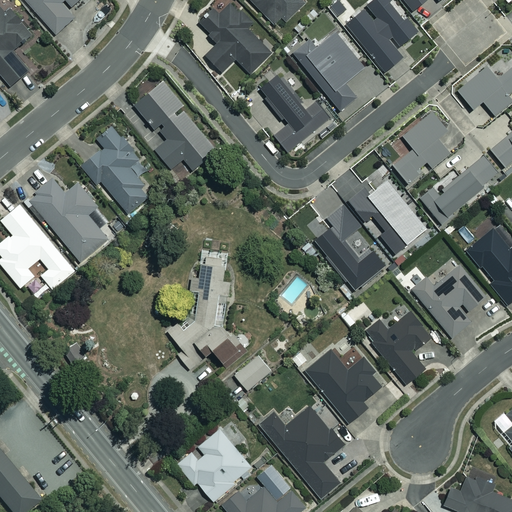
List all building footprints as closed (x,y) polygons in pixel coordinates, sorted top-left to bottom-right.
[(75,16),(62,2),(64,0),(66,0),(71,6),(77,0),(26,0),(56,33),(75,16)] [(251,0),(275,23),(282,16),(286,20),(304,1),(303,0),(251,0)] [(337,0),(331,5),(339,14),(346,8),(339,0),(337,0)] [(346,22),(385,70),(403,55),(389,38),(392,36),(399,45),(418,30),(407,16),(404,18),(390,0),(369,0),(366,3),(377,16),(373,19),(364,8),(346,22)] [(404,0),(413,10),(424,0),(404,0)] [(214,7),(200,22),(209,31),(207,33),(217,42),(205,55),(223,71),(235,58),(250,72),(271,50),(248,28),(253,23),(231,1),(220,13),(214,7)] [(6,12),(0,4),(0,73),(9,85),(29,69),(12,49),(32,33),(11,8),(6,12)] [(292,51),(340,110),(357,96),(345,82),(364,67),(335,31),(316,46),(309,37),(292,51)] [(483,100),(495,115),(511,101),(511,98),(508,94),(511,90),(511,64),(497,77),(487,64),(457,89),(473,108),(483,100)] [(273,134),(287,151),(329,118),(315,100),(305,108),(301,103),(303,101),(295,91),(292,93),(277,73),(260,87),(266,95),(264,97),(282,119),(284,117),(288,122),(273,134)] [(192,169),(215,149),(182,109),(177,113),(175,110),(183,103),(162,79),(133,104),(153,129),(161,122),(164,126),(159,130),(166,139),(155,149),(171,168),(183,158),(192,169)] [(427,161),(432,167),(450,152),(438,137),(448,129),(432,110),(402,135),(413,147),(392,164),(408,183),(419,174),(416,170),(427,161)] [(137,176),(150,166),(132,143),(134,141),(127,132),(123,136),(114,124),(97,138),(104,146),(82,164),(96,182),(101,179),(127,212),(151,194),(137,176)] [(511,129),(490,148),(505,166),(511,160),(511,129)] [(419,197),(441,224),(454,214),(452,212),(484,186),(483,185),(498,172),(483,154),(442,188),(444,191),(440,195),(433,186),(419,197)] [(66,192),(54,177),(29,198),(80,260),(108,238),(100,228),(109,220),(77,182),(66,192)] [(364,186),(347,200),(365,221),(372,215),(385,230),(379,234),(395,253),(427,227),(387,178),(369,193),(364,186)] [(74,269),(20,203),(0,219),(11,232),(0,241),(0,252),(3,256),(0,257),(0,262),(20,287),(34,275),(28,267),(40,257),(49,268),(41,275),(51,287),(74,269)] [(347,280),(355,289),(386,265),(373,249),(371,250),(369,247),(358,256),(344,239),(361,225),(344,203),(326,217),(333,225),(330,227),(330,226),(314,239),(327,255),(325,256),(346,281),(347,280)] [(511,245),(495,225),(466,249),(492,281),(489,284),(506,305),(511,300),(511,245)] [(227,367),(248,350),(233,333),(230,335),(222,325),(226,294),(229,294),(230,281),(223,280),(224,265),(221,265),(221,258),(206,256),(205,262),(200,263),(198,276),(192,276),(187,316),(167,331),(182,349),(177,354),(190,368),(213,349),(227,367)] [(486,295),(460,263),(435,283),(429,275),(412,289),(451,337),(471,321),(458,305),(462,302),(468,310),(486,295)] [(430,336),(411,310),(388,329),(380,319),(364,331),(405,384),(425,368),(411,351),(430,336)] [(87,356),(76,341),(62,350),(73,366),(87,356)] [(349,368),(333,348),(305,370),(348,422),(367,407),(362,400),(381,385),(371,373),(374,371),(363,357),(349,368)] [(300,350),(291,357),(298,366),(307,359),(300,350)] [(271,370),(258,355),(235,374),(247,389),(271,370)] [(330,430),(310,405),(285,425),(274,411),(260,423),(321,498),(340,482),(323,461),(344,444),(332,429),(330,430)] [(511,408),(506,414),(504,411),(494,419),(511,440),(511,444),(509,447),(511,450),(511,408)] [(250,466),(220,428),(198,445),(205,453),(198,459),(191,451),(177,462),(194,483),(197,481),(213,500),(232,484),(230,482),(250,466)] [(29,511),(43,501),(0,447),(0,496),(12,511),(29,511)] [(237,489),(221,503),(227,511),(299,511),(306,506),(270,463),(256,474),(265,485),(246,500),(237,489)] [(467,472),(460,488),(451,483),(442,503),(461,511),(511,511),(511,497),(493,488),(495,484),(467,472)]
